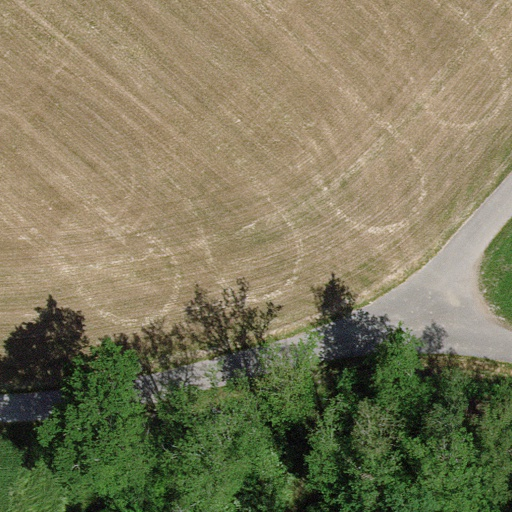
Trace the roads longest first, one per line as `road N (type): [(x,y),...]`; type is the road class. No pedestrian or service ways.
road 1 (unclassified): [(0,411),(135,396),(397,329),(511,349)]
road 2 (track): [(397,329),(511,203)]
